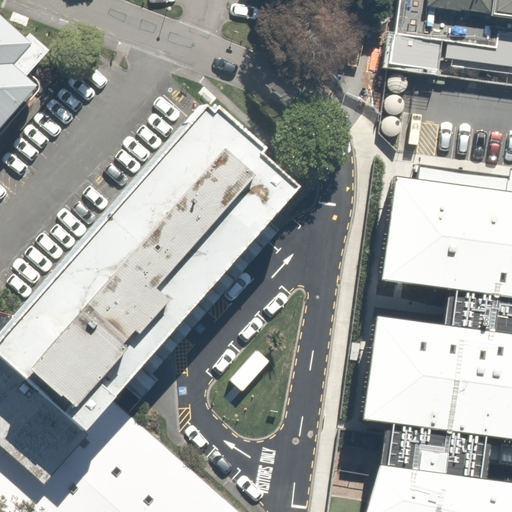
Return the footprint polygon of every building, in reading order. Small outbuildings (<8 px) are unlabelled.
[(511,0),(398,0),(394,35),(448,42),(446,59),(511,66),(511,0)] [(0,129),(38,85),(26,76),(50,50),(31,33),(26,38),(0,14),(0,129)] [(0,500),(12,511),(232,511),(118,407),(110,401),(131,377),(240,253),(300,188),(203,102),(13,316),(0,311),(0,500)] [(418,180),(397,176),(383,280),(449,289),(444,325),(377,316),(363,420),(387,422),(385,431),(380,465),(365,511),(511,511),(511,482),(482,479),(485,458),(486,451),(486,444),(488,436),(511,438),(511,176),(420,166),(418,180)] [(511,461),(511,447),(486,444),(485,458),(511,461)]
